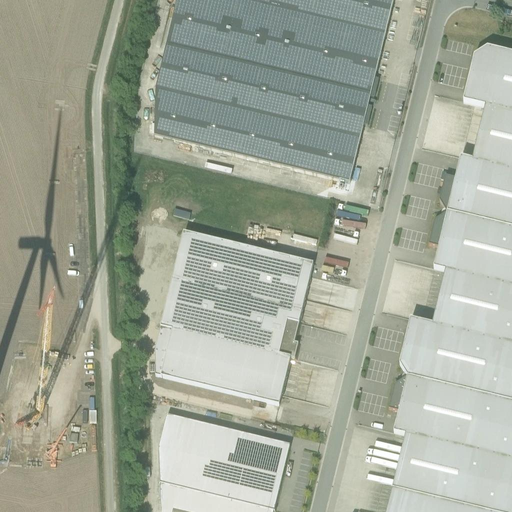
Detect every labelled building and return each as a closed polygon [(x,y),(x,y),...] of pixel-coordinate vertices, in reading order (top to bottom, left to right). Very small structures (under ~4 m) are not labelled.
[(152,134),(347,181),(391,0),(176,0),(155,92),(152,134)] [(445,216),(511,232),(511,57),(486,51),(473,59),(462,105),(483,110),(470,163),(460,161),(455,183),(444,180),(438,203),(442,210),(445,216)] [(511,511),(511,234),(445,218),(439,221),(431,225),(428,247),(437,249),(432,269),(444,272),(431,327),(409,322),(398,367),(407,382),(393,389),(388,411),(398,413),(393,434),(404,436),(385,511),(511,511)] [(155,353),(155,378),(279,407),(313,268),(183,236),(154,353),(155,353)] [(74,438),(73,448),(82,449),(83,439),(74,438)] [(258,511),(163,489),(163,511),(258,511)]
